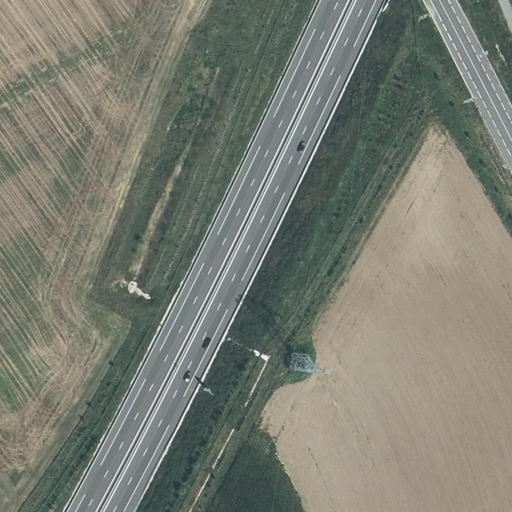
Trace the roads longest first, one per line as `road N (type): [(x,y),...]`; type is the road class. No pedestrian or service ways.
road 1 (motorway): [(337,0),(81,511)]
road 2 (motorway): [(110,511),(364,0)]
road 3 (track): [(199,0),(0,95)]
road 4 (secondary): [(511,140),(439,0)]
